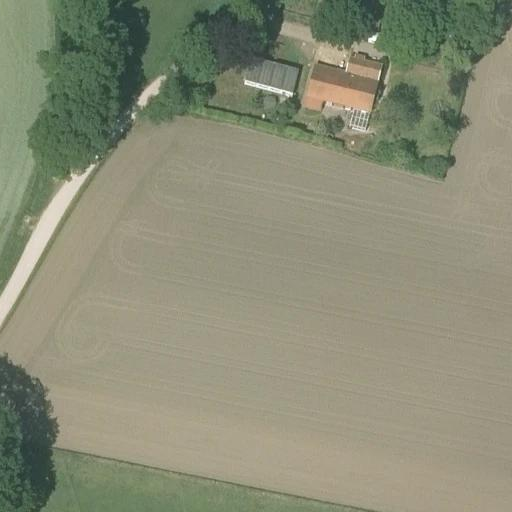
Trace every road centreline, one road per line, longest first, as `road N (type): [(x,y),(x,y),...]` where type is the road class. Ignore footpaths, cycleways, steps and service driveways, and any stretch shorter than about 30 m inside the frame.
road 1 (track): [(61,198),(89,154),(260,0)]
road 2 (track): [(0,308),(61,198)]
